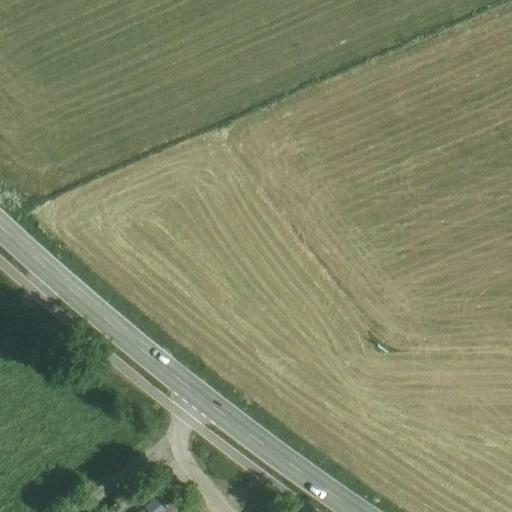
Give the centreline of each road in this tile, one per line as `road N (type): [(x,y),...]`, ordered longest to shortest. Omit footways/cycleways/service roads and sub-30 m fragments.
road 1 (secondary): [(0,221),(199,398)]
road 2 (secondary): [(199,398),(359,511)]
road 3 (unclassified): [(181,449),(159,452),(76,511)]
